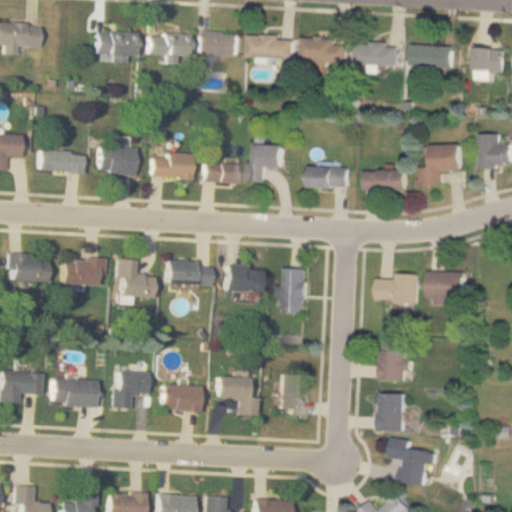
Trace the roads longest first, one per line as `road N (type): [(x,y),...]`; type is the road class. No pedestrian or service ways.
road 1 (residential): [(349,231),(342,419),(338,448),(323,458),(0,443)]
road 2 (residential): [(0,210),(349,231),(419,230),(511,208)]
